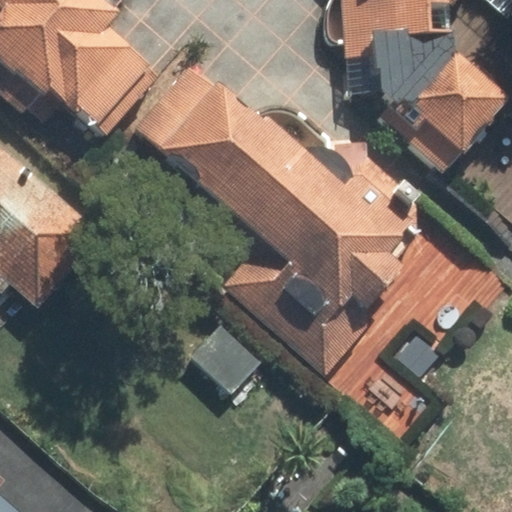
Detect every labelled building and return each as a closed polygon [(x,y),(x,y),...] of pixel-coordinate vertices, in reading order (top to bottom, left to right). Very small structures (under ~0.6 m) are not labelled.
[(80,109),(104,133),(167,68),(97,0),(0,0),(0,65),(63,126),(80,109)] [(511,0),(349,0),(329,26),(389,73),(357,113),(454,190),(511,117),(511,73),(480,49),(511,7),(511,0)] [(444,242),(225,70),(162,149),(275,239),(226,301),(332,383),(444,242)] [(107,240),(0,149),(0,286),(8,277),(46,310),(107,240)] [(0,511),(24,511),(36,499),(0,467),(0,511)]
